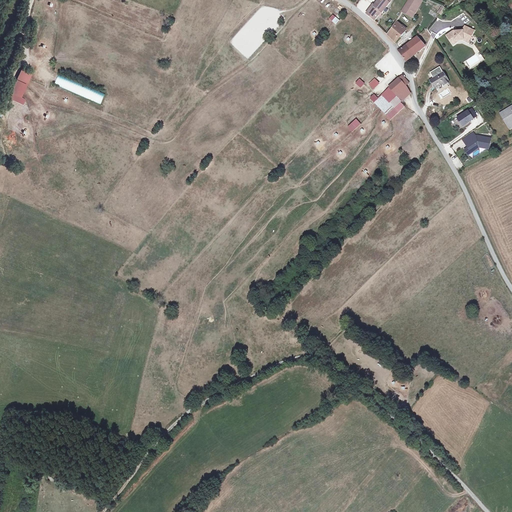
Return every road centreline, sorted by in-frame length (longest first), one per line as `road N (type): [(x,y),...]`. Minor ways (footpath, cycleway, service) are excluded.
road 1 (track): [(103,511),(182,416),(305,356),(328,362),(381,406),(487,511)]
road 2 (unclassified): [(342,0),(370,20),(405,66),(415,106),(511,289)]
